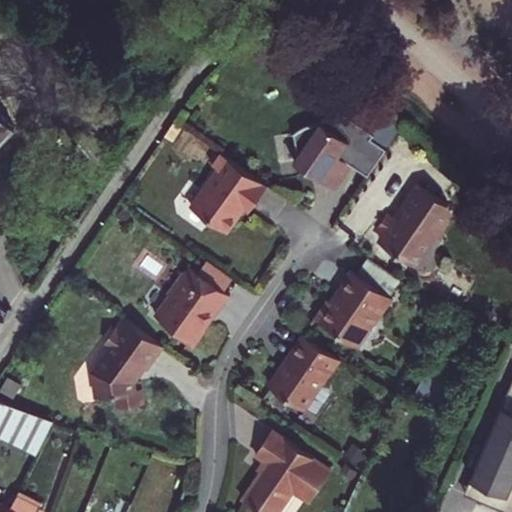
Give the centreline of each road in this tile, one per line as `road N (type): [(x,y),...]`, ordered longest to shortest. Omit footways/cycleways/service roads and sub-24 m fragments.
road 1 (unclassified): [(0,351),(174,99),(257,0)]
road 2 (unclassified): [(320,243),(224,385),(220,476),(202,511)]
road 3 (residential): [(364,0),(511,136)]
